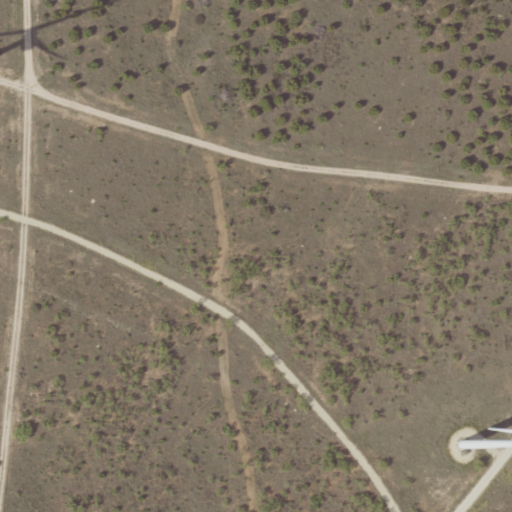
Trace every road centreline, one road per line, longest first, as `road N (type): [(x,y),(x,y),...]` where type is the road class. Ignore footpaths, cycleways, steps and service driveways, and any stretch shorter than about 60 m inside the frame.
road 1 (residential): [(511,427),(27,116),(0,108)]
road 2 (residential): [(27,116),(20,335),(0,445)]
